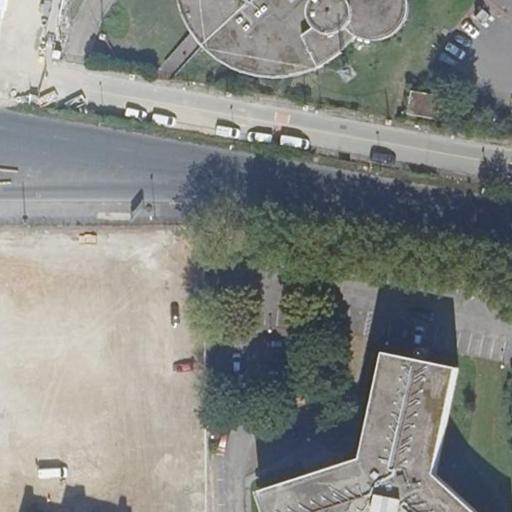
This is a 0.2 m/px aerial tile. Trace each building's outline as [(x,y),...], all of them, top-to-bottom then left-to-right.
[(339,53),(355,37),(363,41),(370,42),(374,42),(380,42),(391,39),(400,30),(406,21),(408,10),(406,0),(176,0),(181,17),(189,31),(198,44),(210,57),(225,66),(242,73),(256,77),(267,78),(282,78),(295,76),(311,71),(325,64),(339,53)] [(442,96),(413,92),(410,115),(438,119),(442,96)] [(199,232),(159,232),(162,484),(203,483),(199,232)] [(477,511),(439,475),(460,370),(386,354),(368,433),(363,460),(262,492),(268,511),(477,511)] [(92,383),(91,401),(110,402),(111,384),(92,383)]
